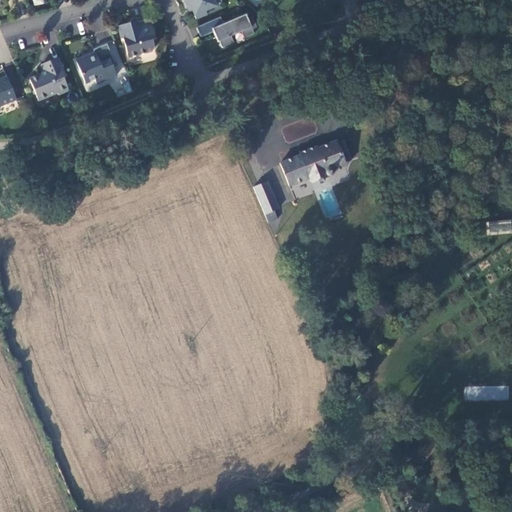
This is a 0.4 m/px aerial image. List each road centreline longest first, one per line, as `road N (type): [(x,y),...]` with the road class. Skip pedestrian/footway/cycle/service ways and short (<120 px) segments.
road 1 (unclassified): [(201,83),(414,0)]
road 2 (unclassified): [(0,145),(50,136),(201,83)]
road 3 (residential): [(119,0),(0,37)]
road 4 (unknown): [(163,95),(201,118),(248,178)]
